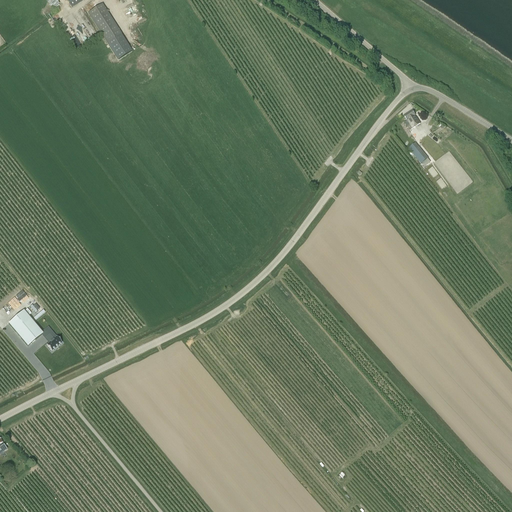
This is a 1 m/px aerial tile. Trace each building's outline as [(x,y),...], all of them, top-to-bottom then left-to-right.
[(56,0),(45,0),(51,9),(59,5),(56,0)] [(66,0),(72,8),(84,0),(66,0)] [(107,44),(118,61),(132,52),(102,5),(88,14),(103,37),(107,44)] [(132,10),(136,21),(141,19),(138,8),(132,10)] [(92,38),(97,34),(86,20),(81,24),(92,38)] [(412,111),(404,116),(409,125),(411,129),(420,124),(417,119),(412,111)] [(423,128),(411,135),(416,143),(428,136),(423,128)] [(415,144),(409,149),(422,165),(428,159),(415,144)] [(34,303),(29,306),(36,314),(38,312),(37,311),(39,309),(34,303)] [(3,305),(0,307),(0,313),(5,319),(12,313),(3,305)] [(9,323),(9,324),(27,347),(44,334),(25,311),(9,323)] [(42,312),(34,318),(36,320),(44,314),(42,312)] [(50,336),(54,333),(51,330),(55,327),(47,318),(40,323),(50,336)] [(50,343),(47,346),(52,352),(62,343),(57,337),(54,340),(50,335),(46,338),(50,343)]
